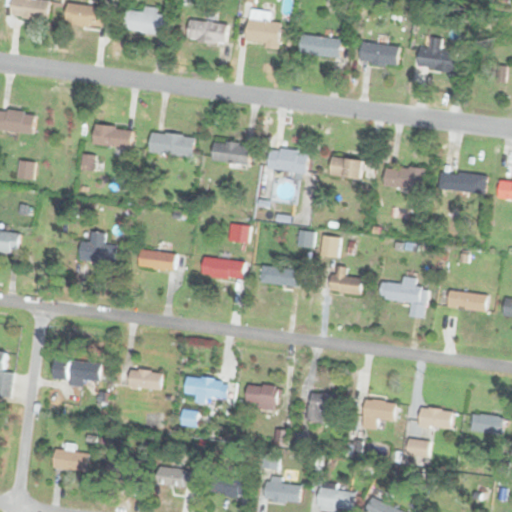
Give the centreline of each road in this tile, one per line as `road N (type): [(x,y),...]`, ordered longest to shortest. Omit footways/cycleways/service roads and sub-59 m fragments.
road 1 (residential): [(0,299),(511,367)]
road 2 (residential): [(0,62),(511,129)]
road 3 (residential): [(40,305),(15,511)]
